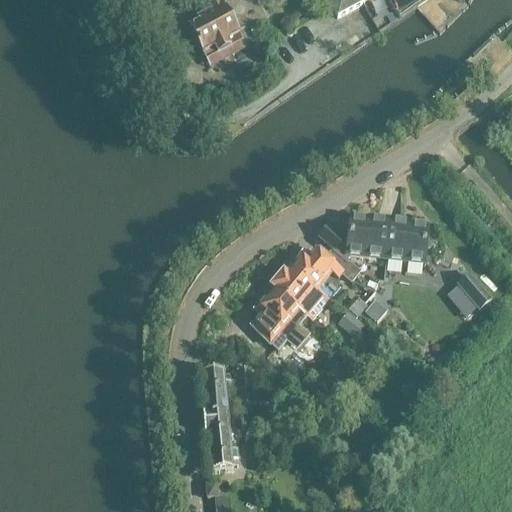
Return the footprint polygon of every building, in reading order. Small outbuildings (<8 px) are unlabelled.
[(218,57),(231,50),(227,44),(238,38),(218,0),(209,0),(204,3),(209,14),(197,21),(200,26),(189,32),(202,57),(214,51),(218,57)] [(325,0),(337,20),(363,6),(359,0),(325,0)] [(318,240),(332,253),(343,262),(346,258),(384,262),(388,226),(349,222),(347,243),(342,243),(327,230),(318,240)] [(427,230),(388,226),(384,262),(423,266),(427,230)] [(325,262),(315,254),(309,262),(302,257),(290,271),(328,304),(343,287),(342,284),(339,281),(342,277),(351,285),(358,275),(343,262),(332,253),(325,262)] [(328,304),(290,271),(285,278),(283,277),(272,290),(273,292),(306,319),(311,324),(328,304)] [(469,278),(458,288),(479,313),(490,304),(469,278)] [(272,327),(260,338),(275,354),(288,342),(281,335),(295,318),(301,323),(302,324),(305,320),(306,319),(273,292),(255,313),(272,327)] [(339,328),(356,342),(366,331),(349,316),(339,328)] [(302,324),(301,323),(294,331),(306,341),(316,329),(305,320),(302,324)] [(260,338),(251,348),(266,363),(275,354),(260,338)] [(282,378),(297,393),(306,383),(292,369),(282,378)] [(222,375),(201,376),(205,417),(226,415),(224,395),(238,394),(238,390),(252,389),(250,372),(236,374),(236,375),(229,376),(229,379),(223,380),(222,375)] [(238,390),(238,394),(240,407),(254,406),(252,389),(238,390)] [(202,417),(203,426),(204,436),(207,436),(211,476),(232,474),(232,470),(238,469),(236,453),(230,453),(226,415),(205,417),(202,417)] [(276,458),(269,464),(277,472),(283,467),(276,458)] [(206,488),(207,502),(217,501),(215,488),(206,488)]
